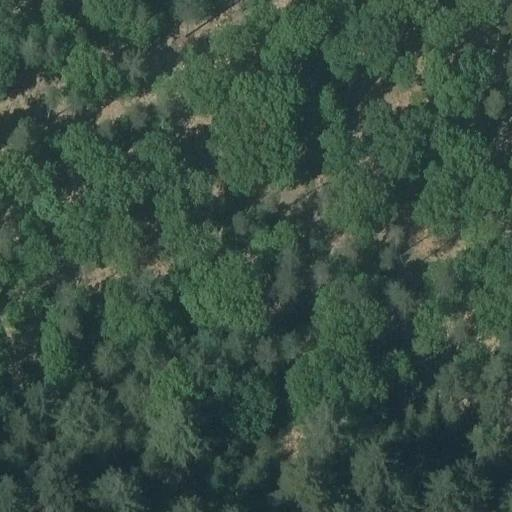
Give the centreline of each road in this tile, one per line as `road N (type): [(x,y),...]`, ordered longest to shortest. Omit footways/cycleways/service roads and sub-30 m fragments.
road 1 (track): [(511,313),(427,264),(186,151),(155,149),(0,211)]
road 2 (track): [(201,511),(298,500),(365,511)]
